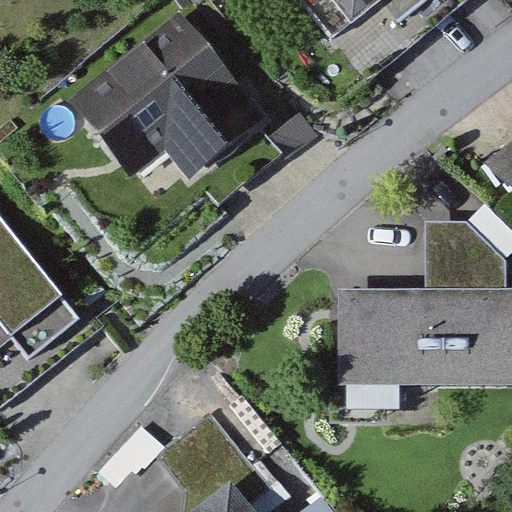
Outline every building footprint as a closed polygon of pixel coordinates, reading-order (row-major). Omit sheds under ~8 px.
[(412,0),(298,0),(343,55),(412,0)] [(182,23),(77,112),(138,184),(176,152),(205,186),(273,129),(182,23)] [(511,149),(490,166),(511,194),(511,149)] [(0,388),(83,314),(0,222),(0,388)] [(440,293),(345,297),(349,401),(511,394),(511,262),(475,228),(437,229),(440,293)] [(199,511),(211,511),(258,483),(216,415),(160,450),(199,511)] [(219,511),(248,511),(237,498),(219,511)]
